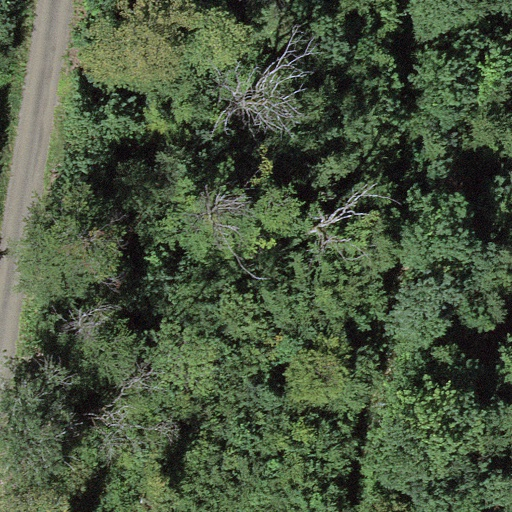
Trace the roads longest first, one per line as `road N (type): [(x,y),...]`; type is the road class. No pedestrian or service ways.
road 1 (track): [(355,511),(416,0)]
road 2 (track): [(50,0),(0,335)]
